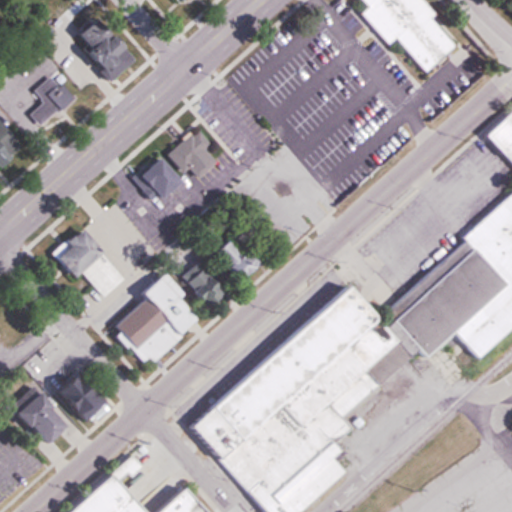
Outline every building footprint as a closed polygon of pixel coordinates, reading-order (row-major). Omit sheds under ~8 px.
[(353,0),(359,7),(352,12),(379,45),(387,38),(416,73),(450,46),(412,0),(353,0)] [(77,45),(70,52),(96,77),(102,72),(99,68),(104,62),(99,56),(108,46),(81,19),(66,34),(77,45)] [(69,96),(49,72),(27,90),(36,101),(22,113),(33,126),(69,96)] [(511,108),(511,170),(481,135),(511,108)] [(197,149),(203,143),(190,128),(162,151),(187,180),(208,163),(197,149)] [(170,181),(148,157),(129,175),(150,199),(170,181)] [(333,286),(178,424),(256,511),(284,511),(335,467),(329,460),(336,454),(325,441),(339,428),(329,417),(406,349),(412,355),(424,344),(441,329),(467,357),(511,316),(511,187),(386,301),(363,320),(333,286)] [(63,278),(75,269),(96,295),(115,280),(75,228),(44,252),(63,278)] [(208,245),(222,282),(250,271),(235,234),(208,245)] [(174,273),(193,306),(214,294),(196,261),(174,273)] [(129,294),(134,300),(103,327),(139,367),(190,322),(171,300),(179,293),(157,269),(129,294)] [(71,422),(93,400),(64,371),(42,392),(71,422)] [(0,410),(0,411),(31,444),(51,425),(19,392),(0,410)] [(199,511),(181,491),(157,511),(142,511),(110,476),(69,511),(199,511)]
